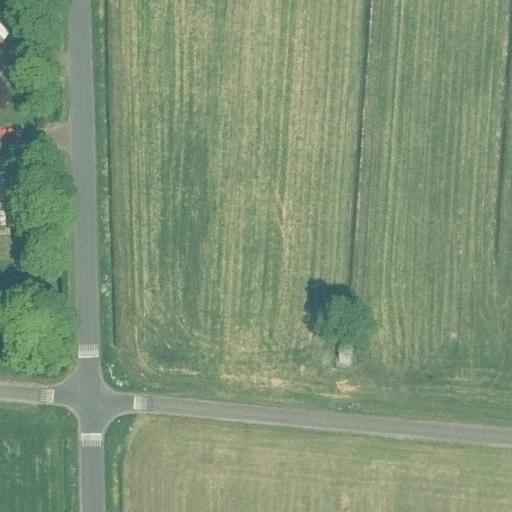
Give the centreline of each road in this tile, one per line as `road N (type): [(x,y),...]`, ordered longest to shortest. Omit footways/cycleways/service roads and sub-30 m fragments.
road 1 (unclassified): [(86,400),(511,441)]
road 2 (unclassified): [(86,400),(75,0)]
